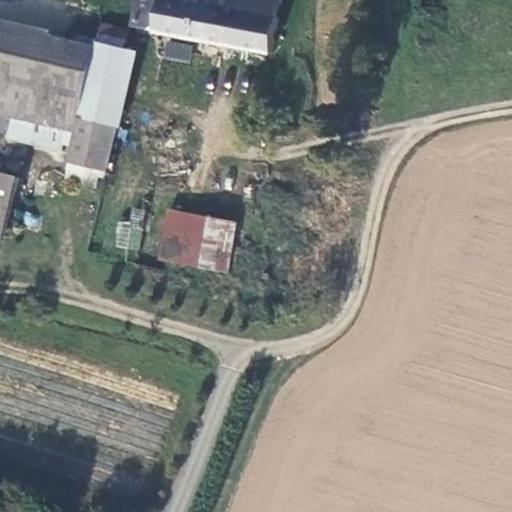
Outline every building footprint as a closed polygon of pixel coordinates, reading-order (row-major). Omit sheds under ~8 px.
[(269,52),(276,12),(278,0),(136,0),(132,19),(155,26),(155,30),(269,52)] [(0,2),(0,12),(67,27),(82,19),(0,2)] [(67,27),(0,12),(0,112),(10,115),(8,123),(63,135),(65,127),(68,114),(78,116),(76,129),(67,168),(97,174),(99,167),(102,156),(106,157),(110,142),(115,122),(133,48),(122,44),(125,29),(99,23),(82,19),(67,27)] [(163,58),(190,61),(192,42),(165,39),(163,58)] [(65,127),(76,129),(78,116),(68,114),(65,127)] [(0,156),(0,224),(6,226),(19,161),(0,156)] [(166,208),(159,249),(184,255),(199,258),(207,215),(166,208)] [(207,215),(199,258),(227,263),(234,220),(207,215)] [(139,250),(142,224),(117,222),(114,247),(139,250)] [(157,257),(198,265),(199,258),(184,255),(159,249),(157,257)] [(226,269),(227,263),(199,258),(198,265),(226,269)]
